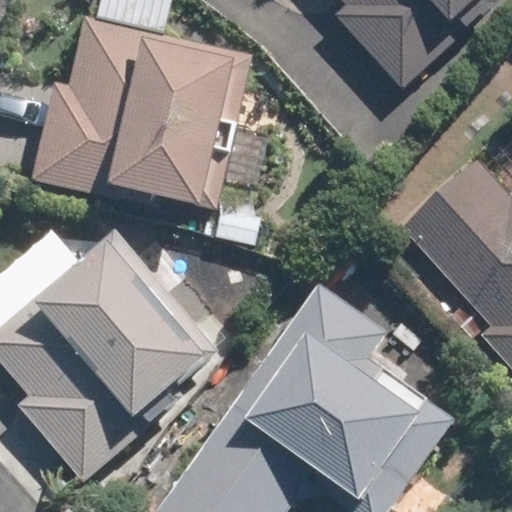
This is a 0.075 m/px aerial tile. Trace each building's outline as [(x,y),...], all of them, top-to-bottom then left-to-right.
[(359,0),(366,8),(359,13),(420,83),(490,23),(480,13),(494,0),(359,0)] [(74,85),(54,178),(138,197),(142,175),(236,196),(268,55),(104,18),(89,88),(74,85)] [(423,226),(509,324),(498,332),(511,347),(511,183),(494,164),(423,226)] [(124,241),(5,341),(52,397),(39,407),(100,479),(169,421),(162,412),(237,350),(142,237),(129,247),(124,241)] [(386,359),(404,331),(336,284),(175,511),(302,511),(312,499),(345,494),(371,511),(404,511),(471,416),(386,359)] [(479,301),(468,308),(487,334),(498,327),(479,301)] [(134,484),(112,511),(113,511),(153,511),(159,505),(134,484)]
